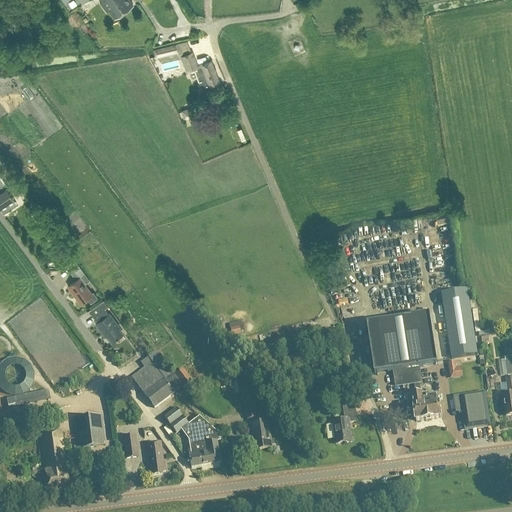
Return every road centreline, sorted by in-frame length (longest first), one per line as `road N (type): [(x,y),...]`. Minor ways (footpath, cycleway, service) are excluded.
road 1 (residential): [(391,466),(210,38),(216,20),(294,10)]
road 2 (residential): [(197,492),(0,219)]
road 3 (tertiary): [(197,492),(391,466)]
road 4 (tertiary): [(48,511),(197,492)]
road 5 (tertiary): [(391,466),(511,451)]
